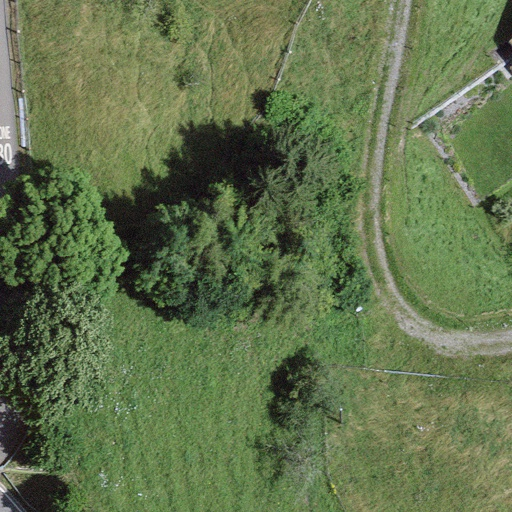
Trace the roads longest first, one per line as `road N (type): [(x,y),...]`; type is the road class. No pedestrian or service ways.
road 1 (track): [(511,340),(440,339),(408,319),(394,283),(378,225),(403,0)]
road 2 (unclassified): [(0,107),(19,341),(0,418)]
